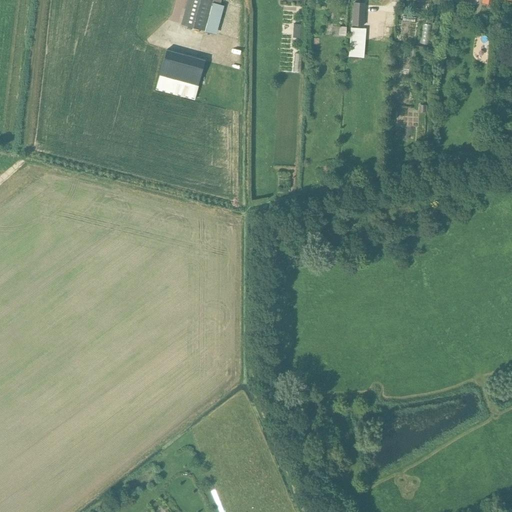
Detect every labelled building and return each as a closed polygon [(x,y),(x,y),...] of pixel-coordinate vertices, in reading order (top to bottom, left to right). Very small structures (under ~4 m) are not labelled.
[(188,0),(182,24),(205,31),(212,4),(219,6),(220,5),(220,0),(188,0)] [(511,0),(497,0),(495,8),(504,9),(506,0),(511,0)] [(364,26),(365,3),(353,2),(352,25),(364,26)] [(293,24),(293,38),(300,38),(301,24),(293,24)] [(339,36),(346,36),(347,26),(339,26),(339,36)] [(364,58),(366,29),(351,27),(348,57),(364,58)] [(167,49),(156,90),(195,100),(205,60),(167,49)] [(203,70),(202,75),(203,80),(206,85),(209,88),(214,91),(219,91),(224,91),(228,88),(232,85),(234,80),(235,75),(234,70),(232,66),(228,62),(224,60),(219,59),(214,60),(209,62),(206,66),(203,70)]
